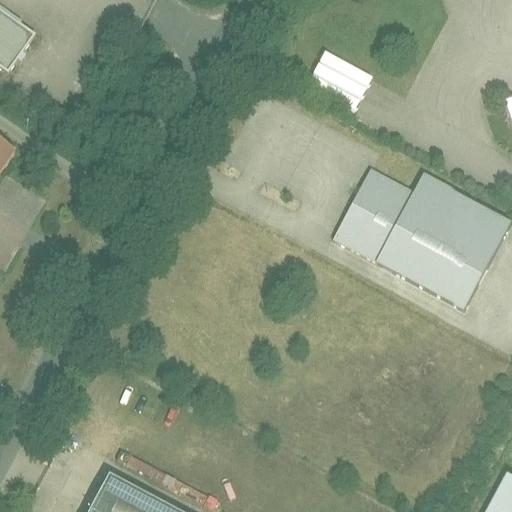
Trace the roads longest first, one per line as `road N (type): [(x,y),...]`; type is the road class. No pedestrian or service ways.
road 1 (unclassified): [(0,453),(243,0)]
road 2 (unknown): [(511,188),(488,169),(463,123),(465,32)]
